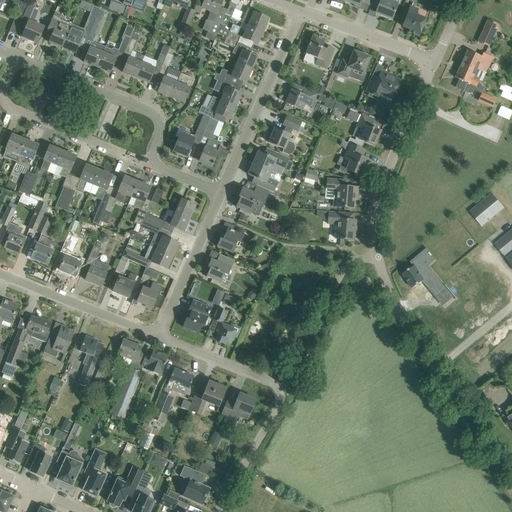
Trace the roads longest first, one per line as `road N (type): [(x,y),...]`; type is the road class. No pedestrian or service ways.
road 1 (tertiary): [(511,490),(408,328),(378,256),(379,201),(433,61)]
road 2 (residential): [(217,511),(280,392),(159,335)]
road 3 (residential): [(148,164),(11,109),(2,91),(14,56)]
road 4 (residential): [(148,164),(159,129),(152,113),(14,56)]
road 5 (residential): [(221,193),(301,10)]
road 6 (residential): [(159,335),(0,271)]
road 7 (residential): [(159,335),(221,193)]
road 8 (tertiary): [(433,61),(301,10)]
